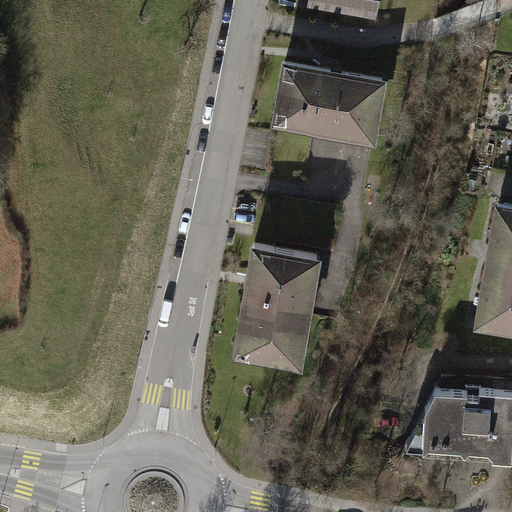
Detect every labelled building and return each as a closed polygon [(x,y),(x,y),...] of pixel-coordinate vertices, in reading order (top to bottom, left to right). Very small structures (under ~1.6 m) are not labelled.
[(379,0),(309,0),(308,6),(376,18),(379,0)] [(386,74),(279,56),(268,120),(375,138),(386,74)] [(511,201),(492,198),(470,322),(511,329),(511,201)] [(319,251),(246,238),(227,351),(300,364),(319,251)] [(465,390),(432,388),(402,450),(510,457),(511,429),(511,389),(477,387),(477,394),(465,393),(465,390)]
